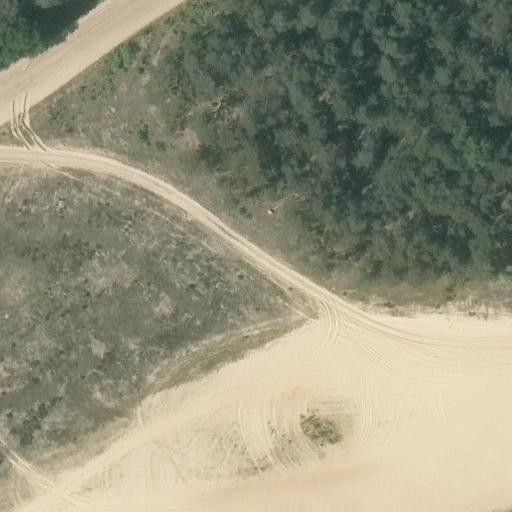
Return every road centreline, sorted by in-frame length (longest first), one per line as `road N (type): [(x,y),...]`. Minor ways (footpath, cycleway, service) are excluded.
road 1 (track): [(511,416),(87,511)]
road 2 (track): [(0,93),(138,0)]
